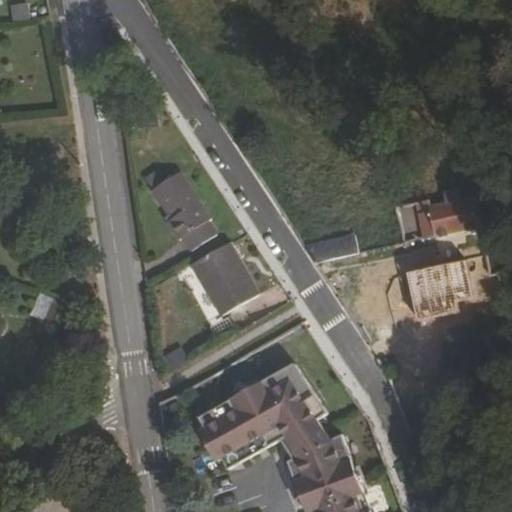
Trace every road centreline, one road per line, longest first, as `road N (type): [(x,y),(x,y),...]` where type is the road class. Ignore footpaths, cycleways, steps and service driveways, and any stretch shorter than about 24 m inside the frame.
road 1 (residential): [(427,511),(378,385),(124,0)]
road 2 (tertiary): [(136,390),(82,0)]
road 3 (residential): [(0,465),(136,390)]
road 4 (tertiary): [(153,511),(136,390)]
